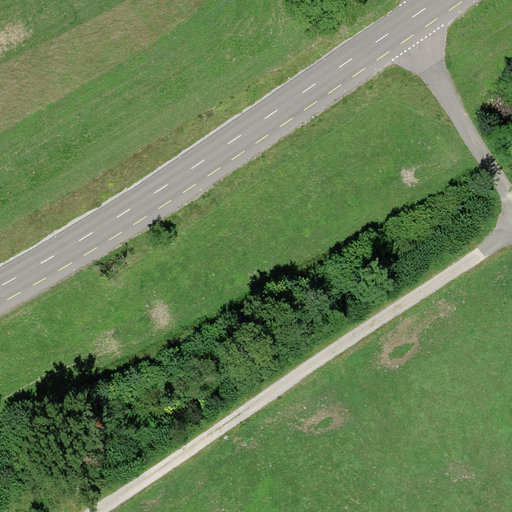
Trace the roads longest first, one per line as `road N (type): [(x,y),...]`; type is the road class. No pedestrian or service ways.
road 1 (track): [(96,511),(511,237)]
road 2 (secondary): [(408,24),(57,264),(0,293)]
road 3 (unclassified): [(408,24),(450,114),(511,208)]
